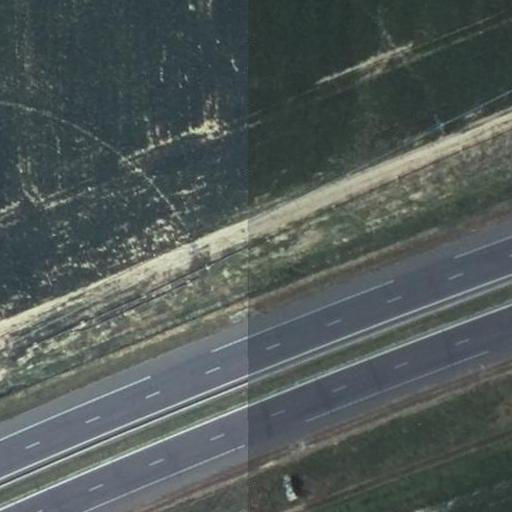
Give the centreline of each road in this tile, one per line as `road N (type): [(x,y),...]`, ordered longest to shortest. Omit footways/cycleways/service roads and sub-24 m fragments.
road 1 (motorway): [(511,255),(0,461)]
road 2 (motorway): [(38,511),(511,323)]
road 3 (track): [(291,511),(511,431)]
